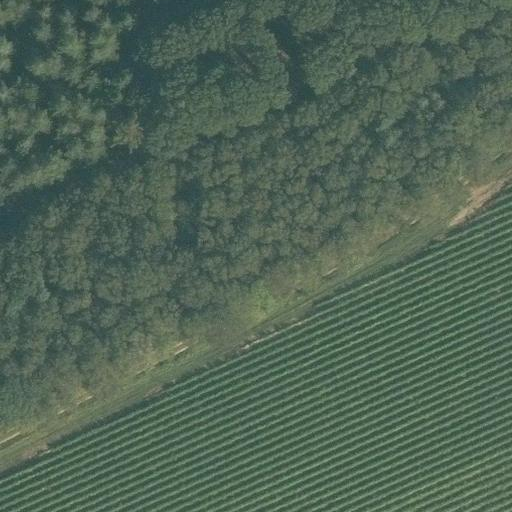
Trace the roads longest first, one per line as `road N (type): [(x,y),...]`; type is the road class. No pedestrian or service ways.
road 1 (track): [(0,437),(365,247),(511,132)]
road 2 (track): [(0,215),(497,0)]
